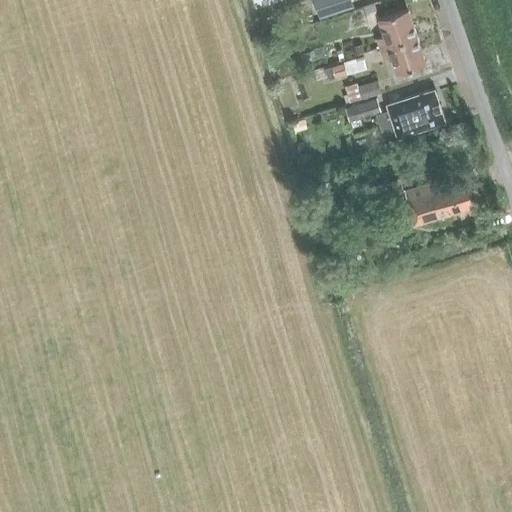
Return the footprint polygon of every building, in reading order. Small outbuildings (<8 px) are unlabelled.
[(351,0),(312,0),(318,19),(354,7),(351,0)] [(375,38),(378,48),(416,36),(407,8),(377,18),(383,35),(375,38)] [(425,63),(416,36),(378,48),(382,59),(390,56),(395,73),(425,63)] [(325,67),(328,79),(367,68),(363,56),(325,67)] [(344,86),(349,102),(381,92),(377,80),(357,86),(356,83),(344,86)] [(420,129),(444,121),(433,89),(387,104),(397,136),(420,128),(420,129)] [(376,98),(345,107),(349,122),(381,112),(376,98)] [(404,191),(400,177),(388,181),(392,194),(404,191)] [(413,224),(471,206),(464,181),(445,187),(442,180),(404,191),(413,224)] [(374,230),(399,223),(394,205),(369,213),(374,230)]
